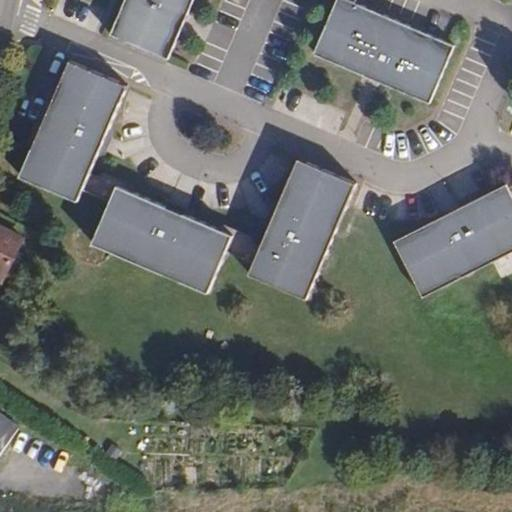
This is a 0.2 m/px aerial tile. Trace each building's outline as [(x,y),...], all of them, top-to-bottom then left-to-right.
[(129,0),(113,38),(171,61),(196,0),(129,0)] [(457,47),(358,4),(359,0),(339,0),(317,55),(433,104),(457,47)] [(311,300),(359,185),(301,160),(283,203),(275,206),(268,224),(271,231),(264,247),(259,246),(255,238),(228,226),(220,229),(192,218),(189,210),(174,203),(165,206),(138,195),(135,187),(106,175),(100,178),(93,176),(100,161),(108,157),(115,139),(111,131),(130,87),(73,63),(24,179),(81,204),(86,193),(114,205),(96,246),(213,295),(230,255),(256,266),(253,276),(311,300)] [(409,263),(422,288),(427,299),(443,291),(511,254),(511,187),(509,184),(499,189),(480,200),(472,203),(435,223),(398,242),(409,263)] [(0,281),(4,284),(27,238),(0,224),(0,281)] [(0,413),(0,455),(20,427),(0,413)]
